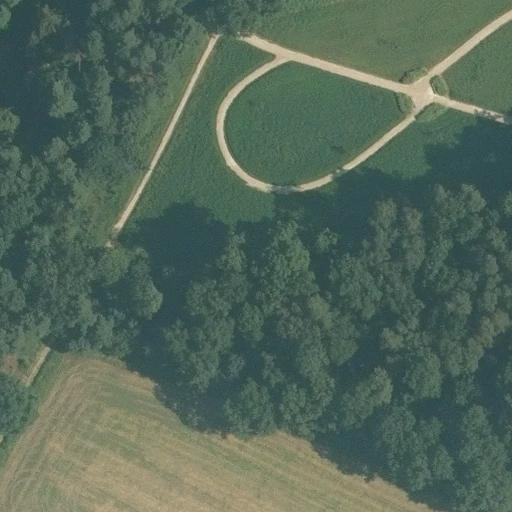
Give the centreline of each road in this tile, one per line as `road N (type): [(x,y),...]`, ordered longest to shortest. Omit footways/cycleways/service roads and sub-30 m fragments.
road 1 (track): [(0,438),(55,333),(86,294),(208,52),(212,0)]
road 2 (track): [(86,294),(138,273),(282,248),(511,188)]
